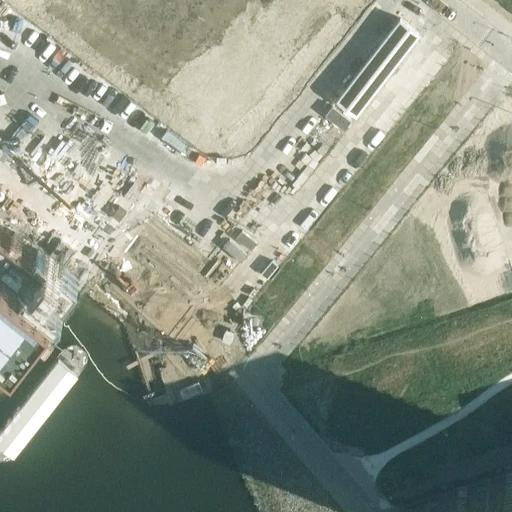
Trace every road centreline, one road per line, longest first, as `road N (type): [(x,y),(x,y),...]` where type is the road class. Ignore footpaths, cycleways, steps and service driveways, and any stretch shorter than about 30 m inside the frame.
road 1 (unknown): [(165,291),(397,0)]
road 2 (residential): [(0,173),(52,202),(216,330)]
road 3 (residential): [(357,511),(216,330)]
